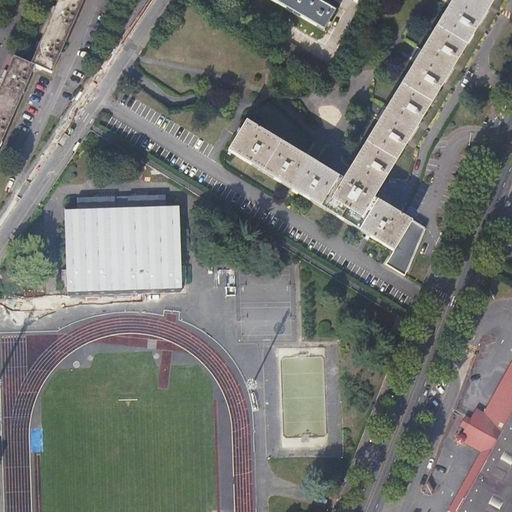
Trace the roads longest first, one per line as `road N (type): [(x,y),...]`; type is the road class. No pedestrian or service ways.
road 1 (secondary): [(511,116),(355,511)]
road 2 (secondary): [(375,511),(511,165)]
road 3 (residential): [(22,199),(160,0)]
road 4 (residential): [(95,0),(16,180),(22,199)]
